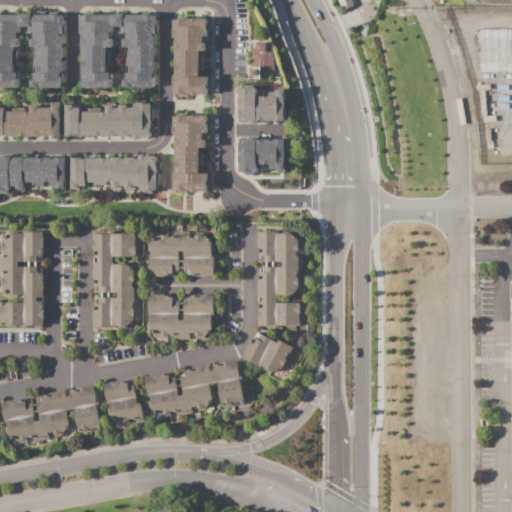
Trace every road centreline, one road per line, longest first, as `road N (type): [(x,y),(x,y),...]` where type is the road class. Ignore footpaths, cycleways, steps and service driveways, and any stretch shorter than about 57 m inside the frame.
road 1 (residential): [(420,7),(448,75),(460,133),(466,511)]
road 2 (residential): [(25,0),(228,7),(226,184),(236,199),(336,209)]
road 3 (residential): [(0,393),(237,353),(253,330),(254,227)]
road 4 (tertiary): [(358,511),(364,213)]
road 5 (residential): [(51,354),(51,240),(85,240),(83,360),(72,380)]
road 6 (tertiary): [(0,509),(152,484),(263,497)]
road 7 (tertiary): [(364,213),(360,127),(314,0)]
road 8 (tertiary): [(333,348),(318,394),(283,435),(251,449),(170,456)]
road 9 (tertiary): [(301,24),(335,131),(336,209)]
road 10 (tertiary): [(170,456),(0,482)]
road 11 (tertiary): [(336,209),(333,348)]
